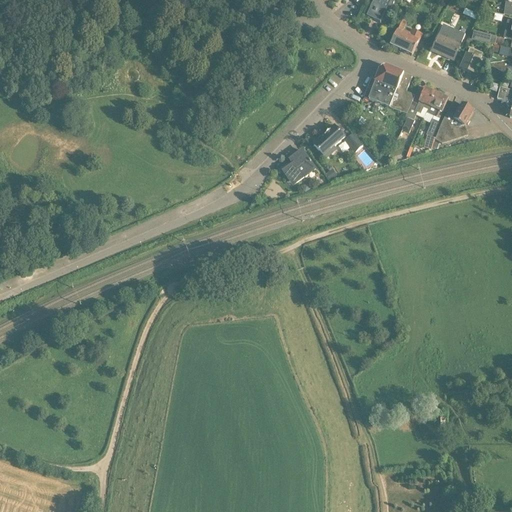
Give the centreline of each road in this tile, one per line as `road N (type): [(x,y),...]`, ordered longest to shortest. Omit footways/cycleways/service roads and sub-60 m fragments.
road 1 (track): [(104,472),(133,366),(171,294),(308,238),(511,187)]
road 2 (residential): [(0,299),(242,192),(377,54)]
road 3 (track): [(292,246),(368,440),(383,511)]
road 4 (residential): [(511,130),(479,100),(377,54)]
